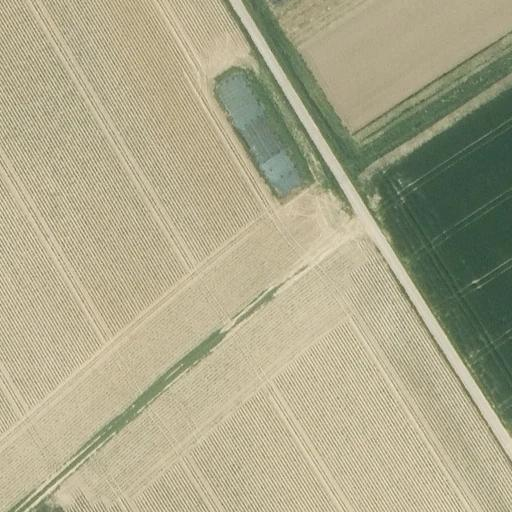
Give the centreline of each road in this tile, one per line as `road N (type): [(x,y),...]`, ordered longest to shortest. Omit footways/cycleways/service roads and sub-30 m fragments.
road 1 (track): [(232,0),(511,451)]
road 2 (track): [(359,213),(15,511)]
